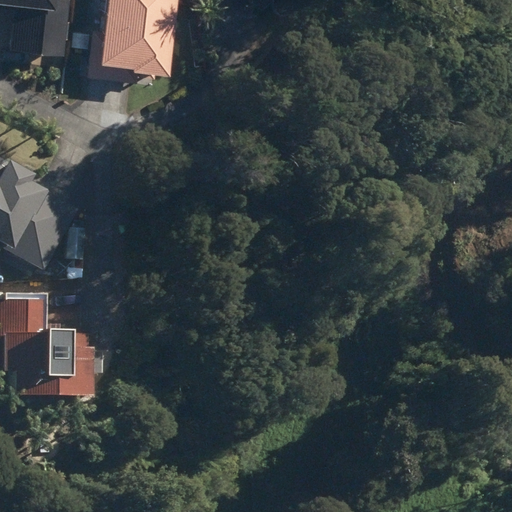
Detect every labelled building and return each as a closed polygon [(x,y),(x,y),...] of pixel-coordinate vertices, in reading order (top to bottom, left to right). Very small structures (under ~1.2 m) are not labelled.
[(3,47),(57,52),(61,6),(61,0),(0,0),(0,6),(7,7),(3,47)] [(146,77),(147,70),(152,70),(155,71),(162,0),(91,0),(88,30),(85,30),(80,76),(130,81),(130,75),(146,77)] [(0,250),(34,270),(67,212),(13,182),(17,175),(0,165),(0,250)] [(68,270),(75,270),(78,221),(68,221),(68,229),(61,229),(59,261),(69,262),(68,270)] [(0,283),(9,284),(8,267),(0,266),(0,283)] [(0,302),(0,367),(1,368),(1,397),(75,398),(75,351),(51,351),(51,332),(35,332),(34,303),(0,302)]
